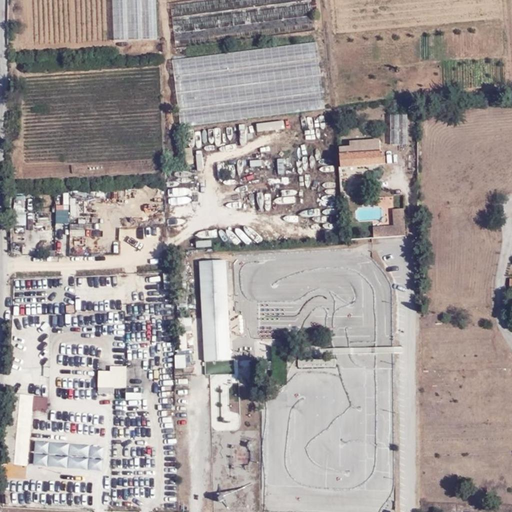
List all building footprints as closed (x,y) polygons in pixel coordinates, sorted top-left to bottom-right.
[(111,0),(114,37),(155,36),(153,0),(111,0)] [(308,0),(183,0),(168,2),(173,46),(312,31),(308,0)] [(314,44),(169,59),(176,124),(321,109),(314,44)] [(390,113),(390,145),(408,144),(407,113),(390,113)] [(261,131),(284,127),(283,120),(260,124),(261,131)] [(336,145),(337,153),(340,153),(341,173),(384,172),(384,153),(378,153),(378,142),(347,144),(336,145)] [(369,240),(401,238),(400,210),(388,210),(389,226),(369,227),(369,240)] [(57,212),(57,222),(68,222),(68,212),(57,212)] [(196,247),(212,246),(212,239),(196,240),(196,247)] [(226,259),(198,260),(203,361),(231,360),(226,259)] [(176,367),(186,366),(185,354),(176,354),(176,367)] [(127,386),(127,364),(100,365),(101,386),(127,386)] [(113,395),(115,388),(101,385),(99,392),(113,395)] [(126,388),(127,400),(142,399),(141,387),(126,388)] [(15,464),(28,465),(33,409),(47,410),(49,397),(20,394),(15,443),(17,443),(15,464)] [(35,439),(33,463),(103,470),(105,446),(35,439)]
